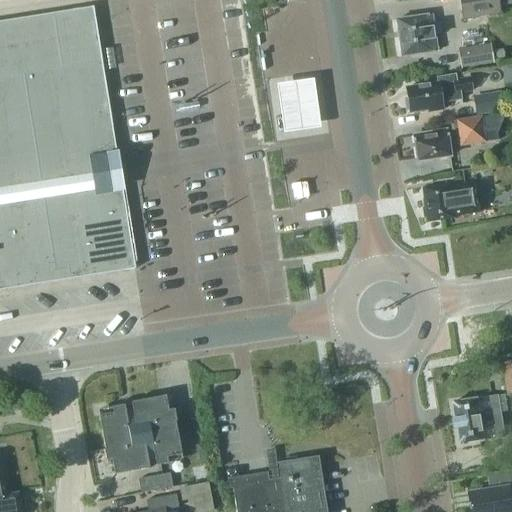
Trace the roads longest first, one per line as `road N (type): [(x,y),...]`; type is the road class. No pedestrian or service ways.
road 1 (unclassified): [(49,360),(339,318)]
road 2 (tertiary): [(376,266),(332,0)]
road 3 (tertiary): [(418,511),(393,353)]
road 4 (residential): [(67,511),(69,468),(49,360)]
